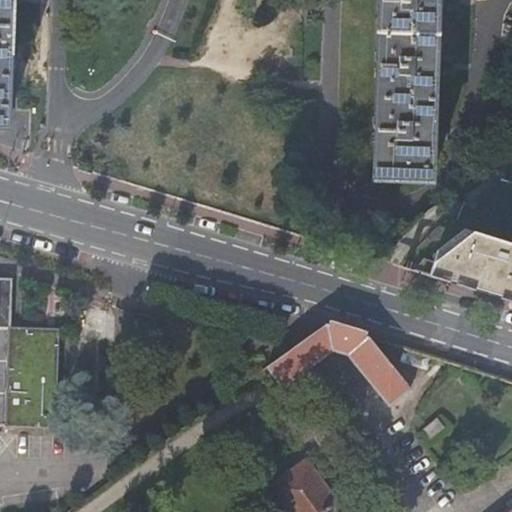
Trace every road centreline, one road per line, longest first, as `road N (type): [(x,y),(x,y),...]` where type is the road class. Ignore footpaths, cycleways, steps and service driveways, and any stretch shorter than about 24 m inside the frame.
road 1 (residential): [(500,0),(439,188),(405,205),(380,206),(357,201),(333,172),(331,0)]
road 2 (secondary): [(41,209),(511,353)]
road 3 (residential): [(65,124),(107,105),(131,83),(164,37),(178,0)]
road 4 (residential): [(65,124),(55,82),(57,0)]
